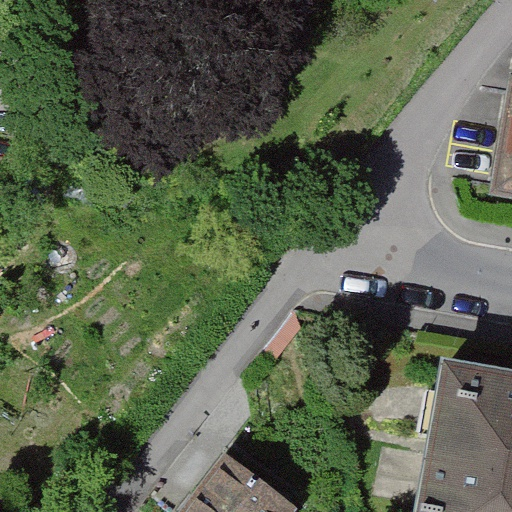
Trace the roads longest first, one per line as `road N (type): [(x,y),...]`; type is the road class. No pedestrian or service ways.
road 1 (residential): [(113,511),(204,389),(348,232)]
road 2 (residential): [(511,20),(348,232)]
road 3 (residential): [(348,232),(511,276)]
